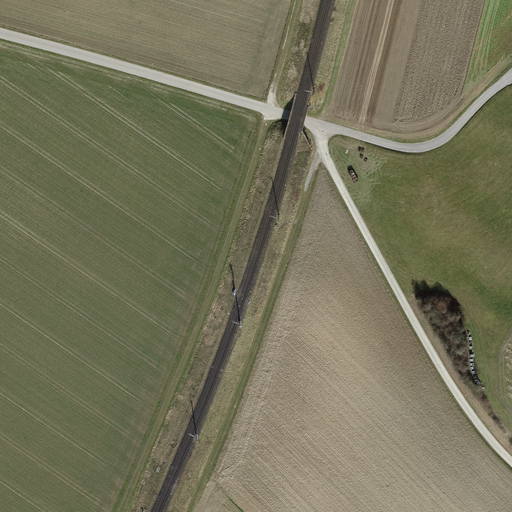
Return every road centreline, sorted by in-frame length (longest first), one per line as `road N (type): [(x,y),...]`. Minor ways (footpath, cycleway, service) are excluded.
road 1 (unclassified): [(511,74),(448,133),(424,147),(398,146),(0,33)]
road 2 (track): [(119,511),(193,335),(299,0)]
road 3 (track): [(321,146),(228,424),(188,511)]
road 4 (track): [(321,146),(431,346),(511,459)]
road 5 (track): [(325,127),(355,0)]
